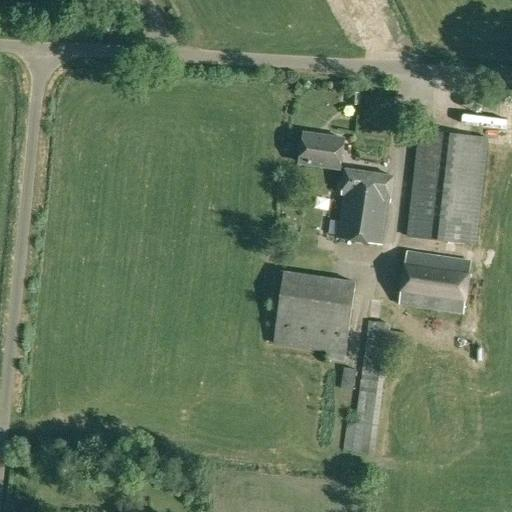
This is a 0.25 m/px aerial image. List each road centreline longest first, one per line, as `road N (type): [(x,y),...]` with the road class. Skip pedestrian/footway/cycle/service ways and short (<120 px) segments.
road 1 (unclassified): [(0,400),(39,47)]
road 2 (unclassified): [(172,53),(511,75)]
road 3 (unclassified): [(39,47),(172,53)]
